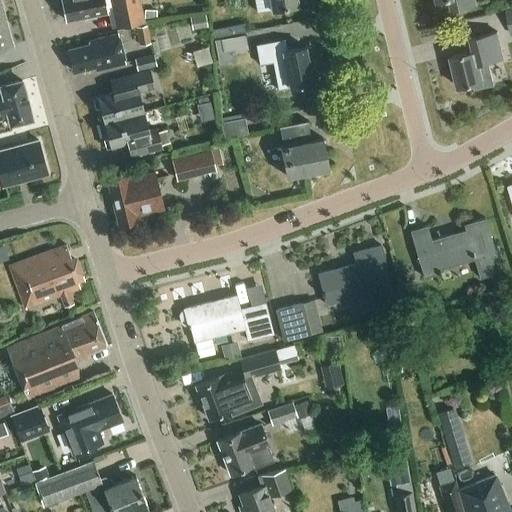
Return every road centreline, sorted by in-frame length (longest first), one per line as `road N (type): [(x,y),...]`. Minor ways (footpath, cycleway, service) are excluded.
road 1 (residential): [(109,279),(301,223),(428,173)]
road 2 (unclassified): [(193,511),(109,279)]
road 3 (unclassified): [(84,202),(31,0)]
road 4 (residential): [(428,173),(386,0)]
